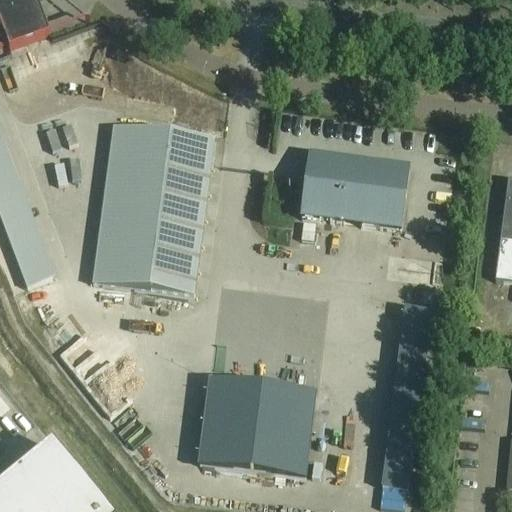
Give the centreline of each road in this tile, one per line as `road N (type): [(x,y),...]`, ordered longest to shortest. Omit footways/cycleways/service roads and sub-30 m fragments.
road 1 (residential): [(243,85),(511,119)]
road 2 (tertiary): [(511,40),(337,26),(254,3)]
road 3 (residential): [(110,0),(147,35),(243,85)]
